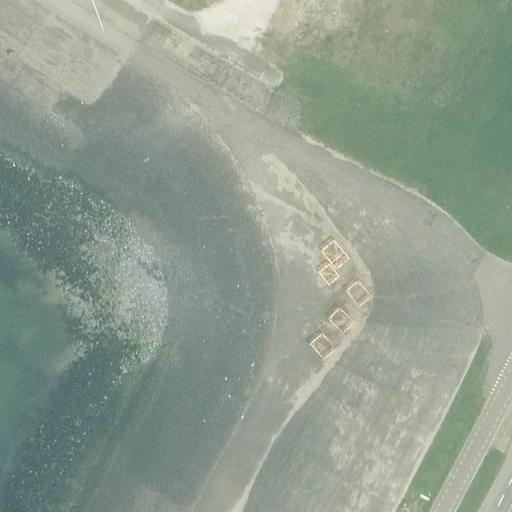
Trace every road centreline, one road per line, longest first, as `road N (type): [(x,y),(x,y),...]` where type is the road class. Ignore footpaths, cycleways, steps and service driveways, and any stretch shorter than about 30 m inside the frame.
road 1 (unclassified): [(440,511),(511,374)]
road 2 (track): [(148,0),(203,29),(249,18),(259,0)]
